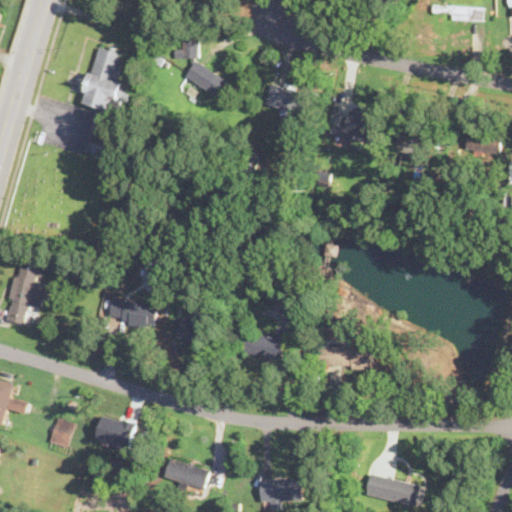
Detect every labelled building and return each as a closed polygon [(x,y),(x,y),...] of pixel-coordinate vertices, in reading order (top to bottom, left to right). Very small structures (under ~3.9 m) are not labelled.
[(485,19),(486,5),(435,4),(435,12),(454,12),(454,18),(485,19)] [(186,74),(220,96),(224,96),(234,81),(199,59),(200,37),(179,36),(178,56),(192,57),(191,66),(186,74)] [(121,111),(128,81),(118,79),(126,51),(99,44),(85,101),(121,111)] [(311,113),(316,89),(271,79),(266,104),(311,113)] [(384,117),(372,116),(373,110),(353,107),(351,116),(337,113),(334,134),(353,137),(352,148),(363,150),(364,139),(381,141),(384,117)] [(458,146),(501,153),(504,134),(461,127),(458,146)] [(436,139),(404,132),(400,151),(432,157),(436,139)] [(8,318),(32,322),(35,303),(48,306),(53,281),(42,279),(44,267),(18,263),(8,318)] [(160,304),(115,296),(110,318),(156,326),(160,304)] [(275,306),(292,313),(296,303),(279,296),(275,306)] [(178,335),(208,340),(211,321),(181,316),(178,335)] [(285,357),(287,336),(250,332),(247,353),(285,357)] [(375,345),(324,344),(324,365),(375,366),(375,345)] [(0,421),(6,423),(10,407),(25,411),(28,399),(14,395),(17,381),(0,376),(0,421)] [(102,413),(136,423),(130,448),(95,437),(102,413)] [(51,439),(69,445),(77,421),(59,414),(51,439)] [(207,488),(212,468),(172,456),(167,476),(207,488)] [(421,504),(425,481),(372,472),(368,494),(421,504)] [(304,476),(263,477),(263,499),(273,499),(273,507),(283,506),(283,498),(305,498),(304,476)]
